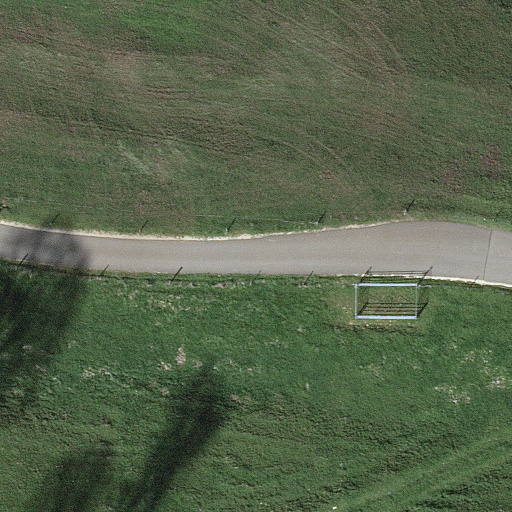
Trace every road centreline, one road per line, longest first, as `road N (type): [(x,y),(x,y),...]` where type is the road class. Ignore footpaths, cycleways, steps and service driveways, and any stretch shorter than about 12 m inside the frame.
road 1 (unclassified): [(511,259),(360,247),(128,255),(0,239)]
road 2 (track): [(511,455),(382,511)]
